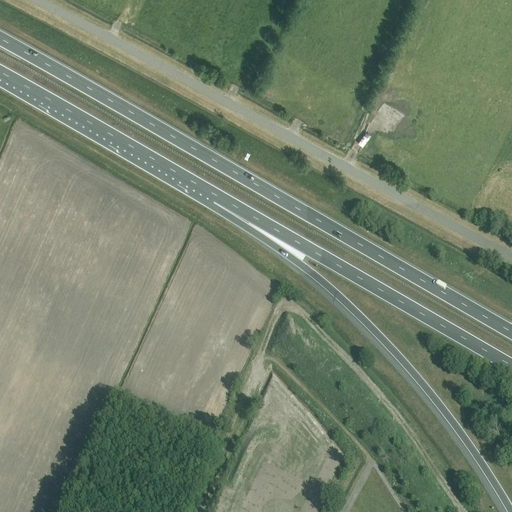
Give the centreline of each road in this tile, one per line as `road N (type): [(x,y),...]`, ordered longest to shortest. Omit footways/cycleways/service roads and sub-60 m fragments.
road 1 (trunk): [(511,333),(0,39)]
road 2 (unclassified): [(511,259),(33,0)]
road 3 (trunk): [(217,195),(332,289),(403,361),(459,429),(510,511)]
road 4 (trunk): [(217,195),(511,366)]
road 5 (trunk): [(0,72),(217,195)]
